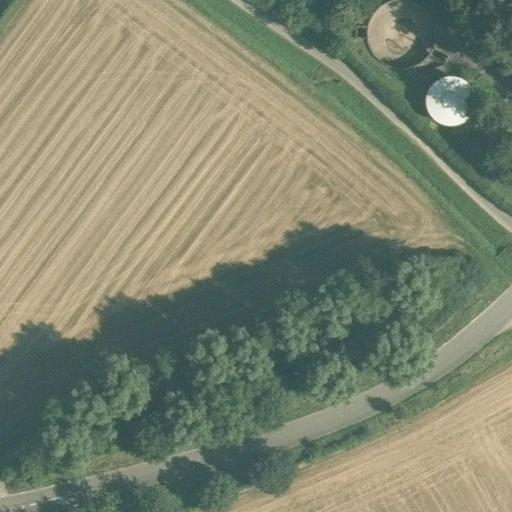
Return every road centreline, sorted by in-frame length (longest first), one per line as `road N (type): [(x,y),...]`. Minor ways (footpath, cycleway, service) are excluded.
road 1 (tertiary): [(511,305),(431,370),(336,420),(21,511)]
road 2 (track): [(233,0),(371,94),(511,223)]
